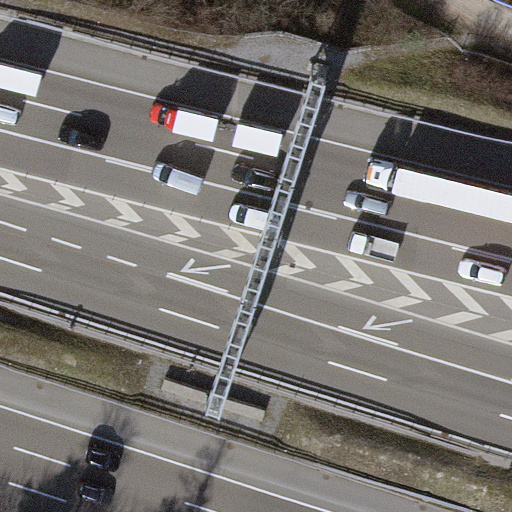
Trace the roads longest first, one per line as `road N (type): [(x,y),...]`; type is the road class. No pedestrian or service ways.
road 1 (motorway): [(511,418),(0,257)]
road 2 (motorway): [(511,222),(0,94)]
